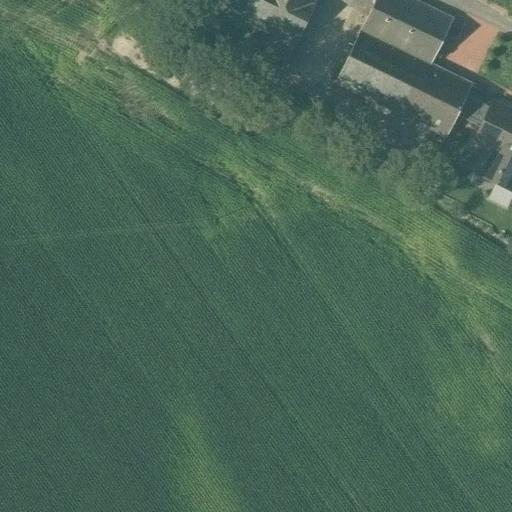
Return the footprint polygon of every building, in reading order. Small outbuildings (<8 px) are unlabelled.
[(226,0),(215,23),(288,60),(316,0),(315,0),(226,0)] [(451,19),(411,0),(374,0),(334,83),(404,117),(429,64),(444,33),(451,19)] [(451,19),(444,33),(457,40),(463,26),(451,19)] [(470,85),(429,64),(404,117),(445,137),(466,93),(470,85)] [(490,105),(466,93),(455,115),(480,127),(490,105)] [(511,112),(492,103),(490,105),(480,127),(474,141),(488,149),(477,174),(511,191),(511,112)]
